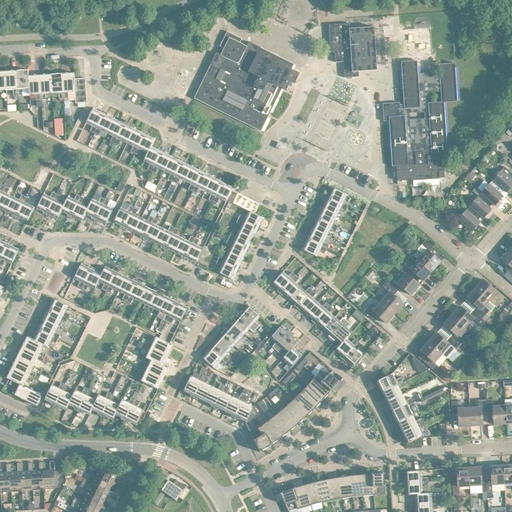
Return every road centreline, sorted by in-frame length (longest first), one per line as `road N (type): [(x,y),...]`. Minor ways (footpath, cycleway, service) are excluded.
road 1 (residential): [(0,54),(76,51),(97,60),(100,94),(293,196)]
road 2 (residential): [(468,264),(415,218),(325,171),(308,173),(293,196)]
road 3 (residential): [(351,431),(357,389),(468,264)]
road 4 (residential): [(216,295),(102,241),(47,249)]
road 5 (residential): [(256,480),(234,431),(170,407),(150,450)]
road 6 (residential): [(511,451),(394,456),(370,450),(351,431)]
road 7 (residential): [(216,295),(239,298),(248,287),(293,196)]
